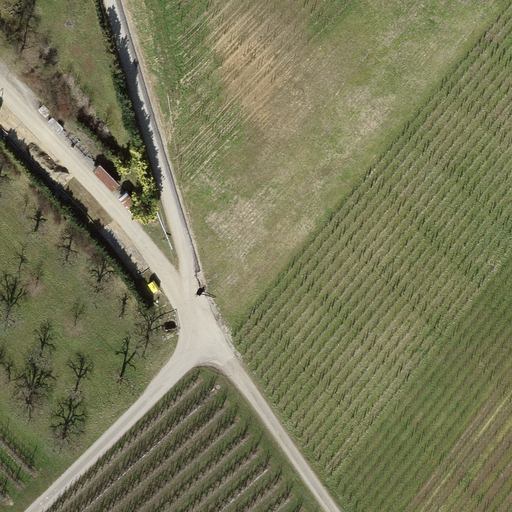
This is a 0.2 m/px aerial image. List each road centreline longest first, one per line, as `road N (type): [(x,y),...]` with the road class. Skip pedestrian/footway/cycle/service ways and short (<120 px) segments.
road 1 (track): [(34,511),(209,340),(118,0)]
road 2 (track): [(332,511),(126,220),(0,87)]
